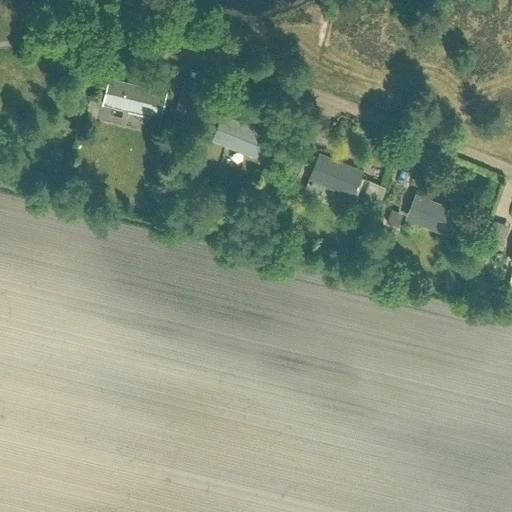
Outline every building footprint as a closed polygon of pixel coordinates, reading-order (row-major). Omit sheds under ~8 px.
[(160,115),(166,91),(111,77),(105,102),(160,115)] [(215,112),(206,134),(256,154),(265,131),(224,114),(223,115),(215,112)] [(363,170),(319,152),(305,186),(320,193),(324,183),(353,194),(363,170)] [(400,183),(404,161),(391,158),(387,180),(400,183)] [(370,179),(362,199),(379,205),(386,185),(370,179)] [(450,233),(459,210),(417,193),(407,216),(450,233)] [(480,240),(502,241),(503,217),(481,216),(480,240)]
